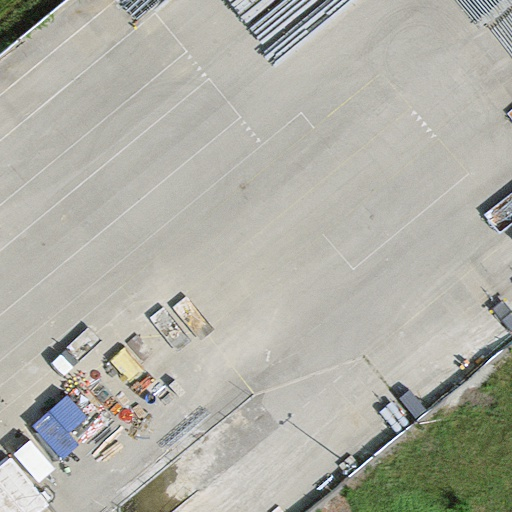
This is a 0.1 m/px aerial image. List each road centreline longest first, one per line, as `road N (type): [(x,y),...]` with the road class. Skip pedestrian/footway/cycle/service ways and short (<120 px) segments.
road 1 (unknown): [(0,326),(363,67)]
road 2 (motorway): [(155,511),(0,307)]
